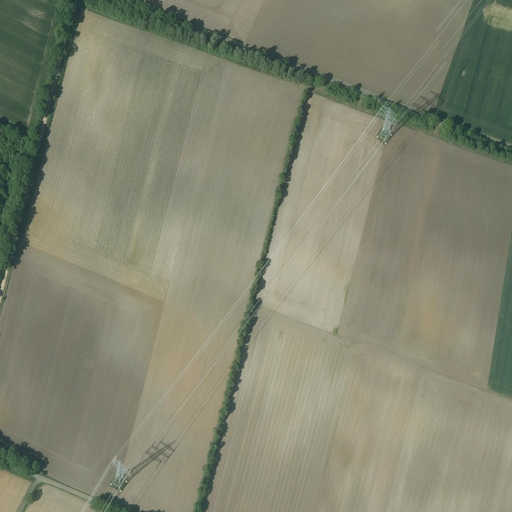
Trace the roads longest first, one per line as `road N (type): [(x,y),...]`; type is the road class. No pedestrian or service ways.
road 1 (unclassified): [(118,0),(511,144)]
road 2 (track): [(75,0),(0,291)]
road 3 (unclassified): [(0,466),(111,511)]
